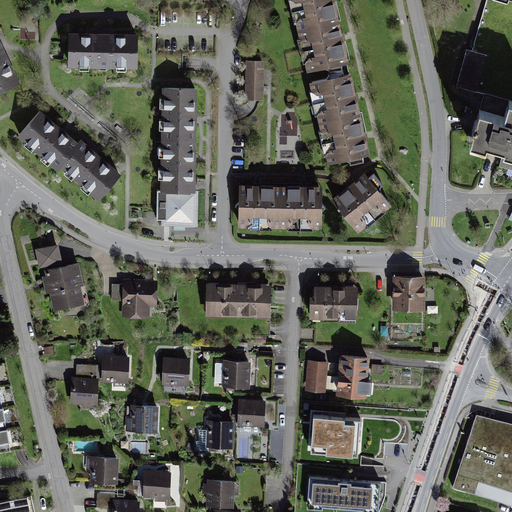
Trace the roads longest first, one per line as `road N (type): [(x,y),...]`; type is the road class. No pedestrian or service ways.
road 1 (residential): [(20,184),(4,205),(3,222),(57,470)]
road 2 (residential): [(222,256),(224,68),(242,0)]
road 3 (residential): [(271,511),(279,496),(298,256)]
road 4 (residential): [(448,251),(435,223),(440,140),(414,0)]
road 5 (residential): [(222,256),(125,246),(20,184)]
road 6 (residential): [(448,251),(298,256)]
road 7 (primary): [(412,511),(460,373)]
